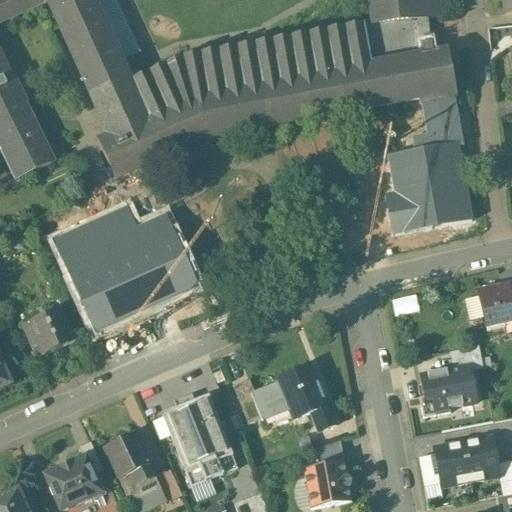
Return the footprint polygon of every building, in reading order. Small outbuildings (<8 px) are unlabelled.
[(0,0),(0,116),(23,106),(24,105),(13,82),(11,84),(0,61),(0,21),(43,2),(44,5),(47,4),(89,95),(92,94),(111,136),(97,143),(115,181),(184,149),(206,139),(418,102),(419,106),(420,106),(454,100),(456,100),(447,53),(432,56),(430,37),(427,18),(373,24),(182,59),(129,83),(120,63),(139,54),(114,0),(0,0)] [(370,0),(373,24),(427,18),(444,16),(442,0),(370,0)] [(454,100),(420,106),(426,136),(410,138),(413,152),(426,149),(458,144),(459,148),(463,148),(454,100)] [(23,106),(0,116),(0,148),(16,181),(51,165),(23,106)] [(426,149),(413,152),(386,156),(393,194),(384,196),(391,237),(472,223),(459,148),(458,144),(426,149)] [(137,229),(127,208),(52,241),(95,337),(199,290),(166,216),(137,229)] [(511,285),(478,293),(487,332),(505,328),(503,324),(511,321),(511,285)] [(58,311),(21,327),(31,348),(36,345),(42,357),(61,349),(62,350),(74,344),(72,338),(70,338),(58,311)] [(0,389),(9,385),(0,365),(0,389)] [(286,376),(275,381),(277,385),(278,384),(290,412),(294,422),(311,415),(328,409),(319,384),(315,386),(311,377),(313,377),(309,367),(298,371),(299,372),(286,377),(286,376)] [(423,399),(407,402),(409,410),(421,408),(423,420),(450,415),(449,410),(477,404),(470,368),(446,372),(446,371),(427,375),(427,376),(419,378),(423,399)] [(249,396),(253,394),(248,383),(232,389),(247,427),(260,422),(249,396)] [(278,384),(277,385),(253,394),(249,396),(260,422),(261,424),(290,412),(278,384)] [(208,409),(169,424),(172,432),(170,433),(173,440),(175,439),(184,462),(224,447),(220,439),(226,437),(217,415),(211,418),(208,409)] [(328,409),(311,415),(318,433),(336,426),(328,409)] [(134,435),(103,449),(118,481),(148,467),(149,467),(134,435)] [(500,480),(492,439),(432,450),(437,477),(434,478),(430,460),(418,462),(424,489),(439,486),(441,491),(500,480)] [(78,448),(83,459),(84,459),(91,475),(101,470),(89,443),(78,448)] [(314,452),(316,464),(320,467),(343,463),(339,443),(314,452)] [(59,470),(43,477),(58,511),(61,511),(100,494),(91,475),(84,459),(83,459),(70,465),(69,464),(58,469),(59,470)] [(313,469),(302,471),(310,511),(351,503),(348,488),(350,485),(349,480),(346,477),(343,463),(320,467),(316,464),(313,469)] [(154,481),(148,467),(118,481),(129,506),(150,496),(145,485),(154,481)] [(502,497),(494,498),(497,511),(511,508),(511,483),(500,485),(502,497)] [(0,511),(24,511),(23,509),(31,506),(24,489),(0,499),(0,511)] [(268,511),(261,493),(235,503),(238,511),(268,511)]
